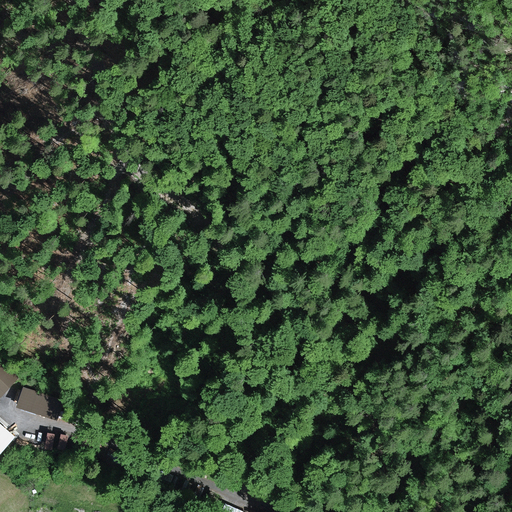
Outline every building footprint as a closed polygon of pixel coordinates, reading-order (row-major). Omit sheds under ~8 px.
[(20,377),(0,360),(0,394),(3,397),(20,377)] [(66,400),(25,387),(19,405),(60,419),(66,400)] [(0,454),(18,434),(0,419),(0,454)] [(50,432),(48,446),(55,447),(57,433),(50,432)] [(62,439),(61,447),(69,448),(70,440),(62,439)]
